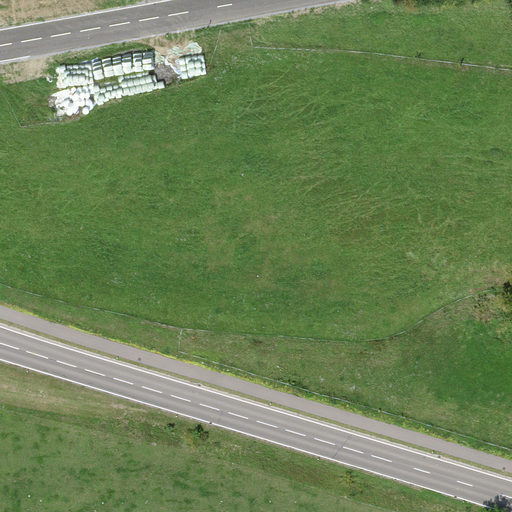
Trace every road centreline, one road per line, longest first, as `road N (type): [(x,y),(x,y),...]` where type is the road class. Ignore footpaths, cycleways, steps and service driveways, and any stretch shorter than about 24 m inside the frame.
road 1 (primary): [(0,341),(511,501)]
road 2 (tertiary): [(257,0),(0,45)]
